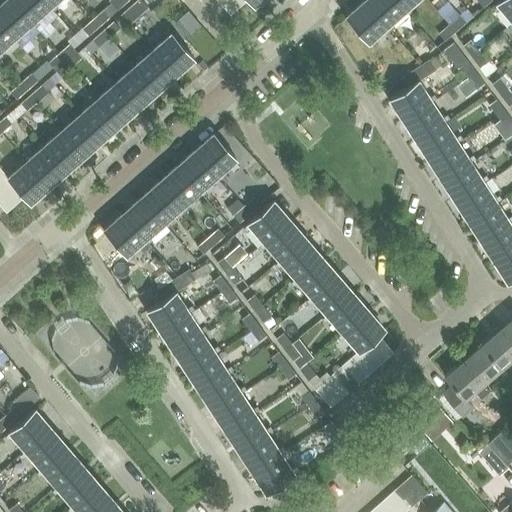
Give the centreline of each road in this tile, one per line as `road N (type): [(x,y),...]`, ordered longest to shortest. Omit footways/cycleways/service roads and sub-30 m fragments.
road 1 (residential): [(211,99),(413,348),(479,291),(331,0)]
road 2 (residential): [(234,511),(244,503),(62,230)]
road 3 (residential): [(0,344),(141,511)]
road 4 (residential): [(62,230),(211,99)]
road 5 (residential): [(211,99),(325,0)]
